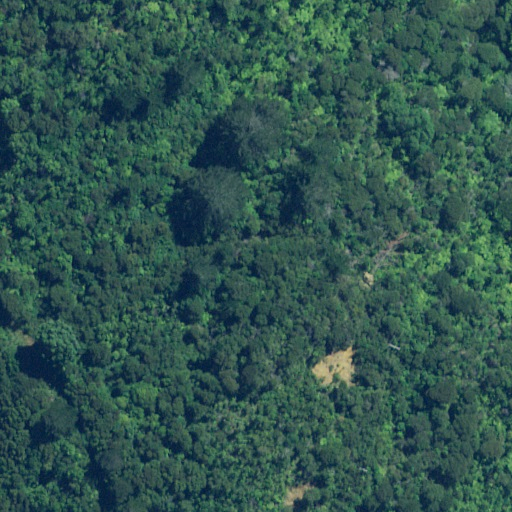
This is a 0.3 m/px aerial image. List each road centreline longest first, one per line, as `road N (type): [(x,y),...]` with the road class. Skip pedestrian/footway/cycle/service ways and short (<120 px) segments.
road 1 (track): [(324,511),(387,411),(387,327),(374,264),(324,221),(278,213),(191,248),(91,294),(53,331)]
road 2 (track): [(53,331),(72,399),(132,511)]
